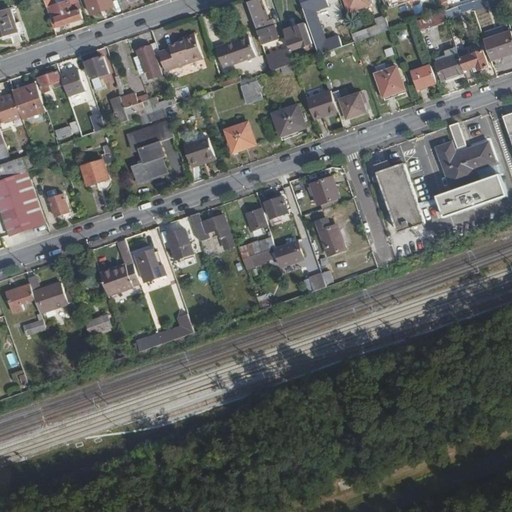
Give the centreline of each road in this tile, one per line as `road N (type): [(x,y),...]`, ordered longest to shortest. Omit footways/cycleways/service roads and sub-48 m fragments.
road 1 (residential): [(346,145),(0,264)]
road 2 (unknown): [(414,122),(445,218),(503,201),(509,192),(477,100)]
road 3 (residential): [(204,0),(0,70)]
road 4 (residential): [(511,88),(346,145)]
